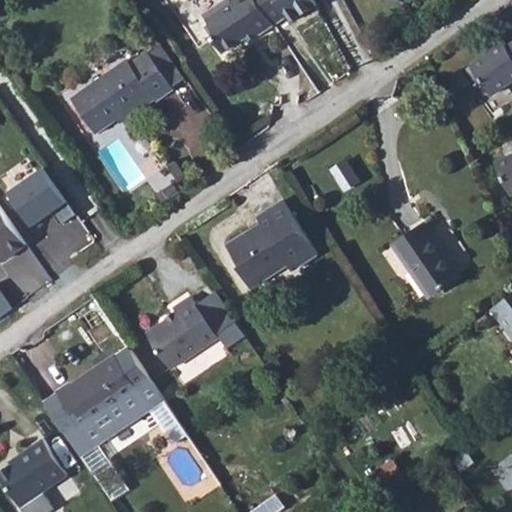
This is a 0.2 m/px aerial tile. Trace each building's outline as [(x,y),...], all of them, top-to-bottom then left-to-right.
[(318,4),(315,0),(234,0),(233,1),(233,0),(230,0),(207,17),(220,35),(216,37),(227,54),(260,30),(263,34),(290,15),(294,21),(318,4)] [(511,37),(496,47),(499,51),(477,66),(487,81),(491,79),(501,93),(511,84),(511,37)] [(147,58),(143,53),(86,93),(111,128),(152,99),(156,104),(186,83),(161,48),(147,58)] [(47,166),(9,193),(34,228),(72,202),(47,166)] [(0,209),(0,257),(9,251),(11,254),(25,244),(0,209)] [(318,261),(281,213),(255,233),(259,238),(226,262),(240,280),(235,284),(249,303),(282,278),(287,284),(318,261)] [(428,231),(400,250),(437,303),(465,284),(428,231)] [(226,343),(196,304),(177,318),(181,323),(150,346),(176,381),(226,343)] [(511,307),(501,315),(504,320),(499,324),(511,342),(511,307)] [(74,389),(61,398),(63,401),(52,408),(90,461),(101,453),(88,436),(146,395),(121,360),(77,392),(74,389)] [(73,479),(46,441),(20,460),(21,462),(4,474),(29,510),(73,479)]
